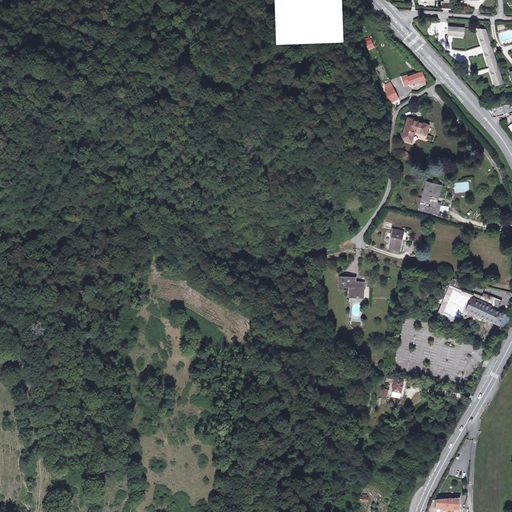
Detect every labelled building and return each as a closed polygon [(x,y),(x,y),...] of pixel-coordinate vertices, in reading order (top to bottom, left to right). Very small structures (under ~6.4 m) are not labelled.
[(465,36),(465,28),(450,27),(449,35),(453,35),(453,34),(458,34),(458,36),(465,36)] [(485,31),(477,31),(480,40),(481,40),(483,47),(482,47),(484,55),(486,55),(488,61),(487,62),(490,73),(492,73),(494,79),(493,80),(495,87),(503,85),(487,38),(485,31)] [(364,39),(369,50),(375,48),(370,37),(364,39)] [(411,73),(401,77),(404,86),(410,84),(410,86),(425,81),(422,72),(411,76),(411,73)] [(390,96),(395,93),(391,86),(386,90),(390,96)] [(411,119),(403,138),(412,142),(416,132),(427,136),(431,127),(411,119)] [(406,151),(402,157),(409,162),(413,156),(406,151)] [(440,186),(426,182),(419,209),(436,214),(439,205),(435,204),(440,186)] [(157,239),(153,230),(141,235),(145,244),(157,239)] [(408,232),(394,230),(392,250),(406,252),(408,232)] [(365,299),(366,284),(357,283),(357,280),(341,279),(341,288),(351,289),(351,299),(365,299)] [(476,296),(451,286),(440,314),(449,318),(451,323),(453,324),(457,324),(459,324),(461,322),(465,323),(466,320),(468,320),(473,319),(484,323),(487,318),(501,325),(506,315),(498,312),(500,308),(475,298),(476,296)] [(401,394),(403,382),(395,380),(396,379),(388,376),(386,382),(394,384),(392,392),(401,394)] [(450,511),(449,511),(460,511),(462,497),(440,496),(439,509),(450,511)]
